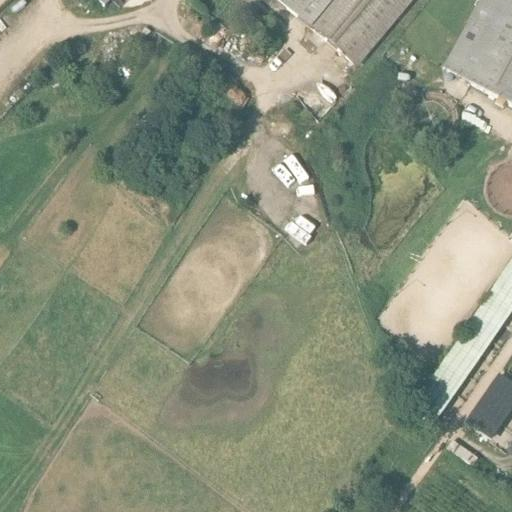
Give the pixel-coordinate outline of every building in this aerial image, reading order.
[(92,0),(105,12),(117,0),(92,0)] [(311,34),(338,0),(271,0),(271,1),(311,34)] [(338,0),(311,34),(354,70),(412,0),(338,0)] [(511,0),(482,0),(445,70),(511,106),(511,0)] [(319,221),(323,200),(306,196),(301,217),(319,221)] [(511,270),(421,402),(444,418),(511,318),(511,270)] [(511,390),(498,381),(470,423),(495,440),(511,415),(511,390)]
